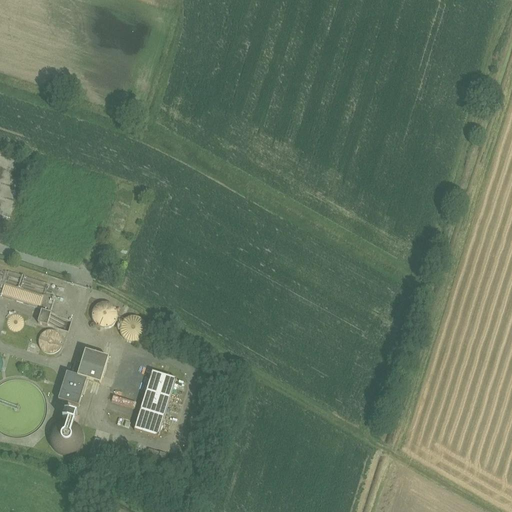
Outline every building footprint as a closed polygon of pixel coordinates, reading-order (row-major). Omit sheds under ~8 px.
[(94,324),(98,328),(97,331),(103,333),(104,330),(109,329),(113,327),(117,323),(118,318),(117,313),(115,309),(111,306),(107,304),(102,304),(97,307),(94,310),(92,315),(92,320),(94,324)] [(146,336),(147,331),(145,326),(143,322),(138,319),(133,318),(128,319),(124,322),(121,327),(121,332),(122,336),(125,341),(129,343),(134,344),(139,343),(143,340),(146,336)] [(37,345),(29,343),(27,352),(34,354),(37,345)] [(76,363),(72,376),(67,375),(59,402),(79,408),(87,381),(101,385),(109,360),(86,353),(82,365),(76,363)] [(145,370),(146,367),(145,365),(144,363),(142,362),(140,362),(137,362),(136,363),(134,365),(134,368),(134,370),(136,372),(138,373),(140,374),(142,373),(144,372),(145,370)] [(153,373),(135,431),(159,439),(177,380),(153,373)] [(141,385),(141,382),(141,380),(139,378),(137,377),(135,376),(133,377),(131,378),(130,380),(129,383),(130,385),(131,387),(133,388),(135,389),(138,388),(140,387),(141,385)] [(137,404),(114,397),(112,403),(135,410),(137,404)] [(80,428),(75,424),(75,423),(77,417),(77,416),(65,413),(66,414),(64,420),(63,420),(66,421),(66,422),(59,424),(54,428),(51,433),(49,440),(51,446),(55,452),(60,455),(67,457),(73,455),(79,452),(83,447),(84,440),(83,434),(80,428)] [(127,450),(112,445),(108,457),(124,462),(127,450)] [(94,454),(90,465),(96,467),(100,456),(94,454)]
